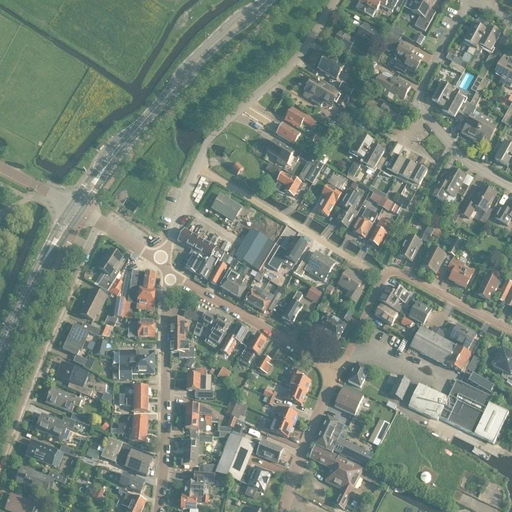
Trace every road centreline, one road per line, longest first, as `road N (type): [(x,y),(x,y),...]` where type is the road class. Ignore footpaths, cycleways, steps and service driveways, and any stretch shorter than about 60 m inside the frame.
road 1 (tertiary): [(75,208),(184,74),(267,0)]
road 2 (residential): [(0,464),(57,313),(101,224)]
road 3 (residential): [(160,511),(165,269)]
road 4 (residential): [(382,277),(196,164)]
road 5 (residential): [(196,164),(208,141),(294,60),(335,0)]
road 6 (residential): [(337,370),(165,269)]
road 7 (tertiary): [(0,357),(26,292),(75,208)]
road 8 (residential): [(283,511),(337,370)]
road 9 (residential): [(511,330),(396,271),(382,277)]
road 10 (residential): [(511,189),(472,166),(419,108),(421,91)]
